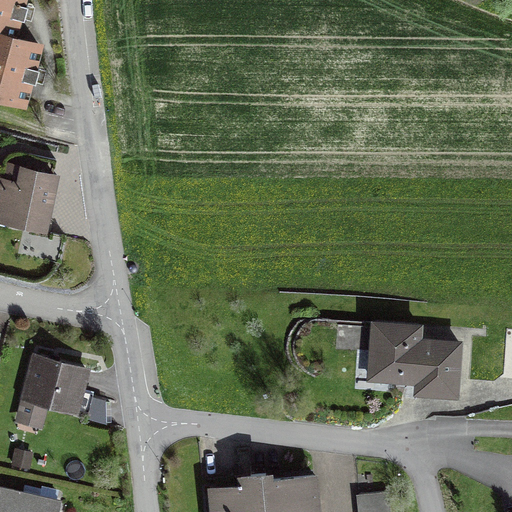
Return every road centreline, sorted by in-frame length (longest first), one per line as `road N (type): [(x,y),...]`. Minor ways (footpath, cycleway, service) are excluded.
road 1 (residential): [(146,422),(376,445),(423,468),(433,511)]
road 2 (residential): [(71,0),(120,321)]
road 3 (residential): [(0,301),(120,321)]
